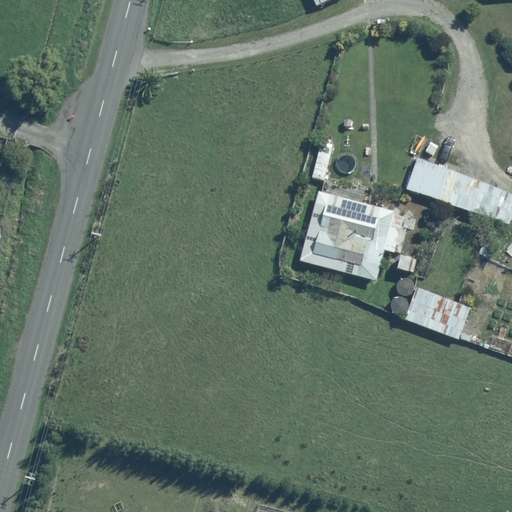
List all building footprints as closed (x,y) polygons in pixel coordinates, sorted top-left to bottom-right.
[(313,0),(318,12),(349,0),(313,0)] [(320,138),(318,158),(334,160),(336,140),(320,138)] [(511,195),(419,160),(408,188),(511,227),(511,195)] [(401,216),(322,194),(302,265),(381,287),(401,216)] [(406,323),(459,342),(470,310),(417,292),(406,323)]
